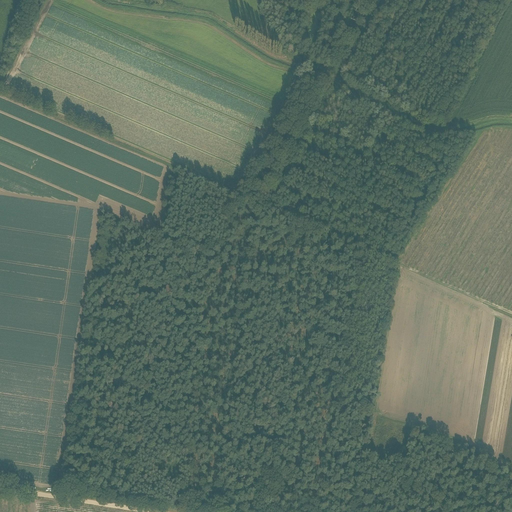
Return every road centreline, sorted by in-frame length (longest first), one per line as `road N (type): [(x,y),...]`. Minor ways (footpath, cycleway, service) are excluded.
road 1 (track): [(511,313),(0,93)]
road 2 (track): [(0,487),(167,511)]
